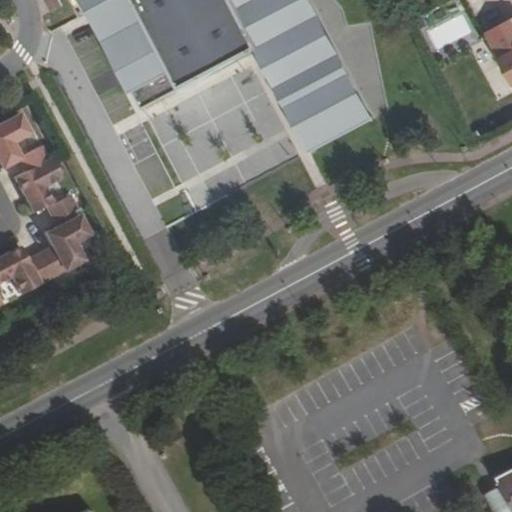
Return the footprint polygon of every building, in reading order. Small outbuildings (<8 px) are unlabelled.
[(48,0),(57,16),(67,11),(60,0),(48,0)] [(90,0),(146,107),(257,48),(312,151),(375,117),(374,115),(372,116),(310,0),(90,0)] [(511,22),(490,34),(511,73),(511,22)] [(24,114),(0,126),(0,157),(6,169),(23,160),(30,172),(19,178),(37,213),(52,206),(60,221),(83,209),(76,195),(58,205),(49,187),(66,178),(56,158),(53,159),(46,146),(24,157),(17,143),(34,133),(24,114)] [(85,215),(49,234),(56,247),(32,260),(25,247),(0,260),(0,307),(8,304),(0,289),(0,285),(15,277),(25,295),(89,261),(80,243),(95,235),(85,215)] [(281,429),(308,412),(294,390),(267,407),(281,429)] [(511,511),(511,477),(502,483),(504,489),(487,498),(494,511),(511,511)]
